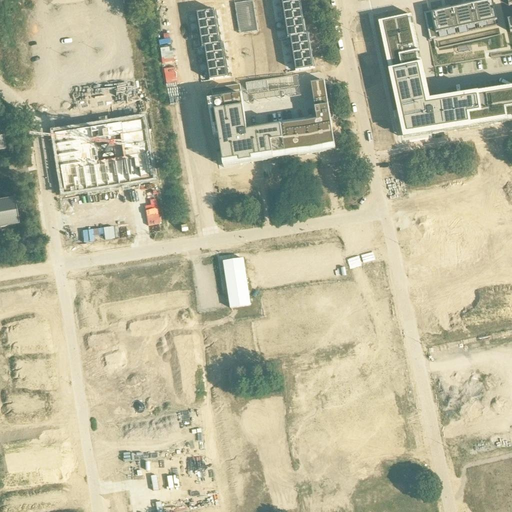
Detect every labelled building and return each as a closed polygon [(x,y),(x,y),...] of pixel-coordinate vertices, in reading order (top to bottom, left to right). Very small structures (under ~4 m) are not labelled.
[(493,0),(472,5),(477,25),(497,21),(493,0)] [(302,2),(281,5),(283,14),(303,10),(302,2)] [(472,5),(452,9),(456,30),(477,25),(472,5)] [(214,11),(196,14),(197,23),(218,20),(216,10),(214,11)] [(303,10),(283,14),(284,22),(305,19),(303,10)] [(448,10),(428,14),(432,35),(453,30),(448,10)] [(305,19),(284,22),(285,31),(306,27),(305,19)] [(408,19),(384,24),(408,134),(465,125),(489,121),(511,117),(511,91),(427,106),(408,19)] [(218,20),(197,23),(198,31),(219,28),(218,20)] [(306,27),(285,31),(287,39),(310,35),(310,34),(307,35),(306,27)] [(219,28),(198,31),(200,39),(220,36),(219,28)] [(310,35),(287,39),(289,39),(291,47),(311,44),(310,35)] [(220,36),(200,39),(201,48),(203,47),(224,44),(224,43),(221,44),(220,36)] [(203,47),(201,48),(203,48),(205,56),(225,52),(224,44),(203,47)] [(311,44),(291,47),(292,55),(312,52),(311,44)] [(225,52),(205,56),(206,64),(227,61),(225,52)] [(312,52),(292,55),(293,63),(314,60),(312,52)] [(314,60),(293,63),(295,72),(315,69),(314,60)] [(227,61),(206,64),(207,72),(228,69),(227,61)] [(228,69),(207,72),(209,81),(229,78),(228,69)] [(240,85),(211,89),(215,112),(212,113),(214,126),(217,126),(223,163),(239,161),(240,166),(241,166),(241,164),(251,162),(252,164),(253,164),(252,159),(335,145),(325,82),(311,84),(317,121),(248,132),(240,85)] [(63,194),(153,179),(145,112),(49,128),(63,194)] [(0,228),(16,226),(17,225),(18,225),(16,214),(14,200),(0,202),(0,228)] [(511,207),(503,209),(506,228),(511,227),(511,207)] [(503,209),(492,210),(496,230),(506,228),(503,209)] [(492,210),(482,212),(486,232),(496,230),(492,210)] [(482,212),(472,214),(475,233),(486,232),(482,212)] [(472,214),(462,215),(465,235),(475,233),(472,214)] [(442,217),(423,220),(425,232),(444,228),(442,217)] [(444,228),(425,232),(427,242),(447,238),(444,228)] [(447,238),(427,242),(429,252),(449,247),(447,238)] [(449,247),(429,252),(432,262),(451,257),(449,247)] [(451,257),(432,262),(434,272),(453,268),(451,257)] [(458,288),(438,292),(441,303),(460,298),(458,288)] [(511,292),(494,296),(493,296),(498,317),(511,313),(511,292)] [(493,294),(486,296),(492,323),(499,322),(498,317),(493,296),(494,296),(493,294)] [(460,298),(441,303),(443,313),(462,308),(460,298)] [(462,308),(443,313),(445,322),(465,318),(462,308)] [(465,318),(445,322),(448,333),(467,329),(465,318)] [(511,359),(502,362),(507,383),(508,383),(511,382),(511,359)] [(502,362),(490,364),(495,386),(496,386),(502,384),(504,390),(507,389),(506,384),(507,383),(502,362)] [(490,364),(479,367),(483,389),(484,388),(491,387),(492,393),(496,392),(494,386),(495,386),(490,364)] [(479,367),(467,370),(472,391),(473,391),(479,389),(480,395),(484,394),(483,389),(479,367)] [(467,370),(455,372),(459,394),(461,394),(461,393),(467,392),(468,398),(472,397),(471,391),(472,391),(467,370)] [(495,436),(494,436),(499,457),(510,455),(506,433),(505,433),(504,428),(500,428),(501,434),(495,436)] [(483,438),(482,438),(487,460),(499,457),(494,436),(493,436),(492,430),(488,431),(489,437),(483,438)] [(471,441),(470,441),(475,463),(487,460),(482,438),(480,433),(476,434),(478,439),(471,441)] [(510,511),(508,498),(496,500),(498,511),(510,511)] [(498,511),(496,500),(483,503),(485,511),(498,511)]
